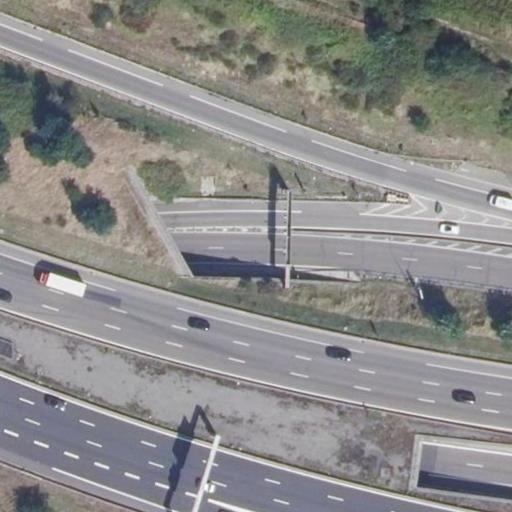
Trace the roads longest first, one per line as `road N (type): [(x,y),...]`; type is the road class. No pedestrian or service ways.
road 1 (trunk): [(511,206),(306,150),(0,34)]
road 2 (motorway): [(0,424),(80,422),(511,470)]
road 3 (motorway): [(511,273),(322,254),(181,252),(0,265)]
road 4 (motorway): [(511,237),(268,223),(0,240)]
road 5 (motorway): [(511,405),(262,359),(63,303)]
road 6 (trunk): [(0,413),(201,478)]
road 7 (trunk): [(201,478),(355,511)]
